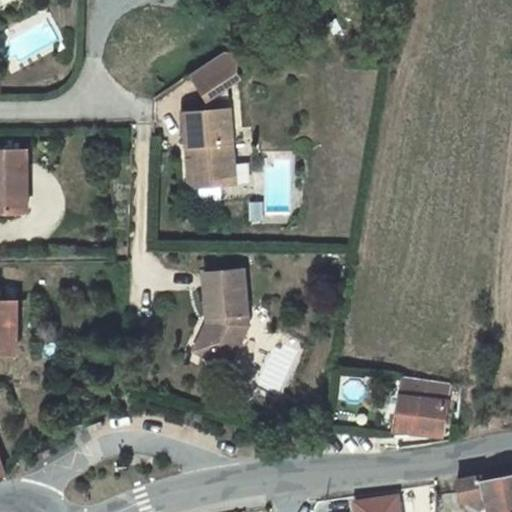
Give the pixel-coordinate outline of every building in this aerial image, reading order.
[(188,82),(187,83),(201,107),(234,88),(220,64),(211,69),(188,82)] [(187,180),(192,188),(221,187),(220,162),(227,162),(225,110),(182,114),(185,147),(190,146),(192,158),(184,158),(187,180)] [(18,151),(0,151),(0,212),(20,212),(18,151)] [(221,187),(229,186),(227,162),(220,162),(221,187)] [(220,366),(244,322),(242,268),(202,267),(202,315),(207,315),(207,332),(196,332),(191,339),(207,349),(202,357),(220,366)] [(11,302),(0,302),(0,357),(11,357),(11,302)] [(191,339),(183,348),(202,357),(207,349),(191,339)] [(445,432),(451,375),(403,371),(397,427),(445,432)] [(511,511),(511,471),(491,475),(489,472),(458,478),(460,491),(471,500),(487,496),(500,493),(505,511),(511,511)] [(405,511),(403,492),(355,498),(356,511),(405,511)] [(505,511),(500,493),(487,496),(491,511),(505,511)]
